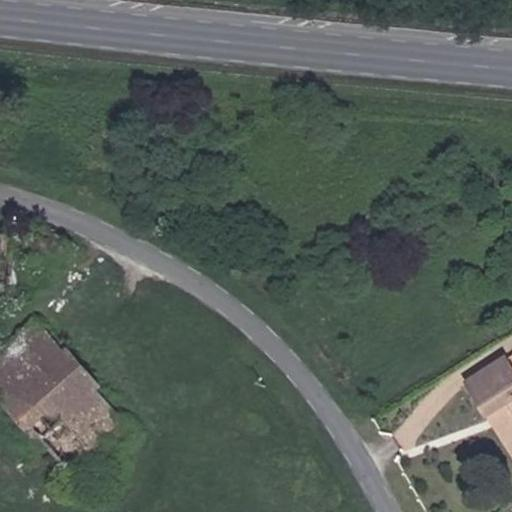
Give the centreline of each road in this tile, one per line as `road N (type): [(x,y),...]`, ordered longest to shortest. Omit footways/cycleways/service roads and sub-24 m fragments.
road 1 (residential): [(0,196),(58,213),(218,299),(295,370),(385,511)]
road 2 (secondary): [(0,20),(511,74)]
